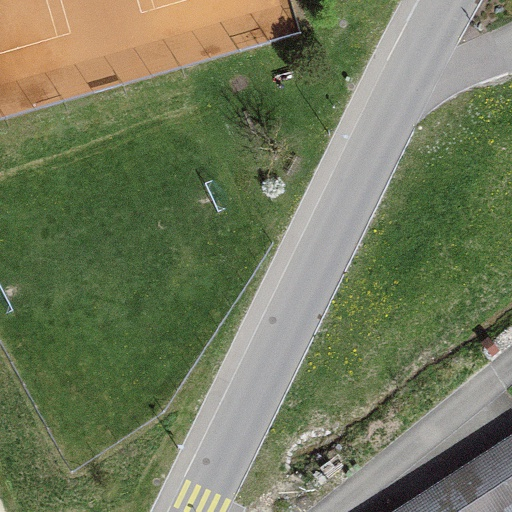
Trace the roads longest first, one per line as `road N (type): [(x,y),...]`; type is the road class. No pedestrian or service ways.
road 1 (tertiary): [(448,0),(316,254),(196,511)]
road 2 (residential): [(333,511),(511,368)]
